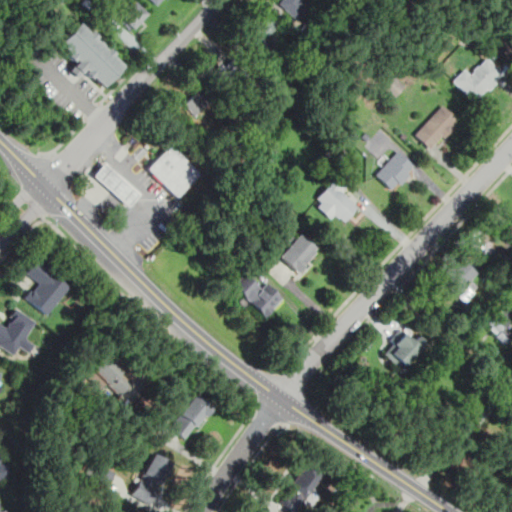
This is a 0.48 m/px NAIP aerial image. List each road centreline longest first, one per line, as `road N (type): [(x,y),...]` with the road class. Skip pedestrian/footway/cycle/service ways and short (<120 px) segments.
road 1 (tertiary): [(453,511),(211,345),(45,184)]
road 2 (residential): [(511,149),(297,380),(202,511)]
road 3 (residential): [(218,0),(45,184)]
